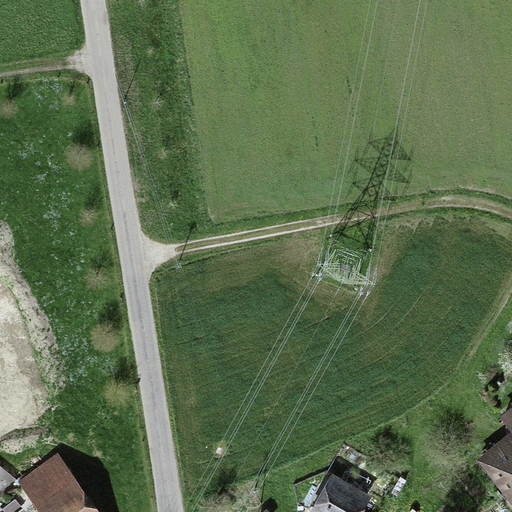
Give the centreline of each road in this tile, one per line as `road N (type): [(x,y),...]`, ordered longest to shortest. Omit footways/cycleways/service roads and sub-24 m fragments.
road 1 (unclassified): [(171,511),(92,0)]
road 2 (track): [(132,257),(427,202),(481,204),(511,215)]
